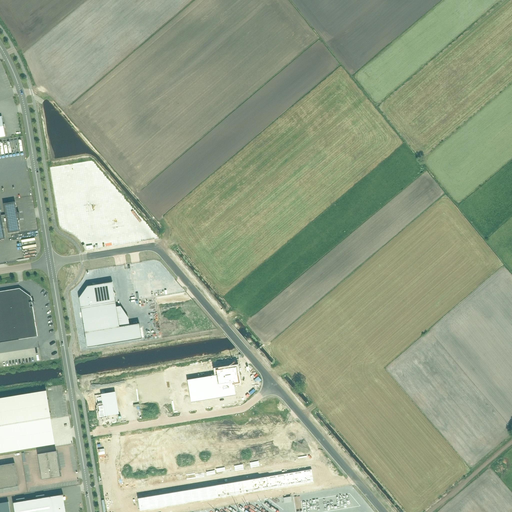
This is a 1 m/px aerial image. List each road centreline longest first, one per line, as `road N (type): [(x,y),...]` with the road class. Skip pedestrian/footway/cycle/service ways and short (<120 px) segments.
road 1 (unclassified): [(274,384),(154,244),(51,262)]
road 2 (tertiary): [(91,511),(51,262)]
road 3 (unclassified): [(274,384),(242,408),(97,432)]
road 4 (unclassified): [(354,478),(174,511)]
road 5 (tertiary): [(51,262),(22,95)]
road 6 (unclassified): [(354,478),(274,384)]
